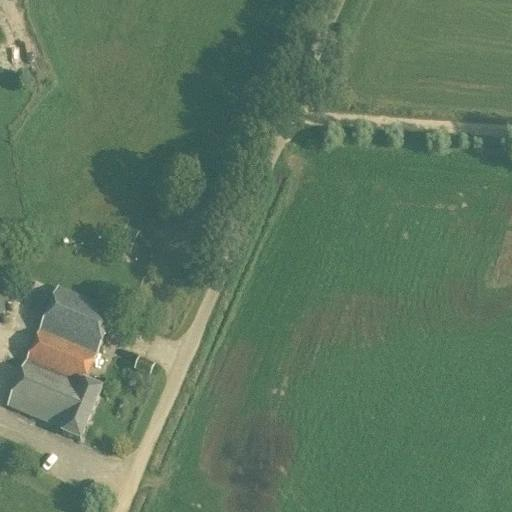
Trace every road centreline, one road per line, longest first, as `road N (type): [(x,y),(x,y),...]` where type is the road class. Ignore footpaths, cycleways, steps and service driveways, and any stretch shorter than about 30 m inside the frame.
road 1 (unclassified): [(150,442),(298,104)]
road 2 (unclassified): [(298,104),(511,132)]
